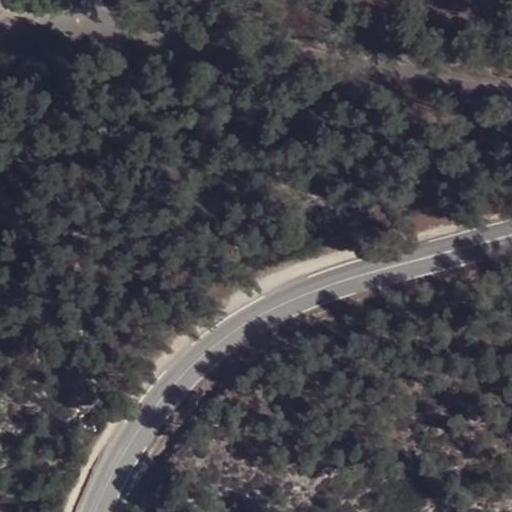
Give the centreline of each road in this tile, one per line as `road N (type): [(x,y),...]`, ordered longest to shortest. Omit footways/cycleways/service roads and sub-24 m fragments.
road 1 (residential): [(511,235),(337,281),(247,321),(170,388),(96,511)]
road 2 (track): [(77,7),(125,28),(228,50),(511,86)]
